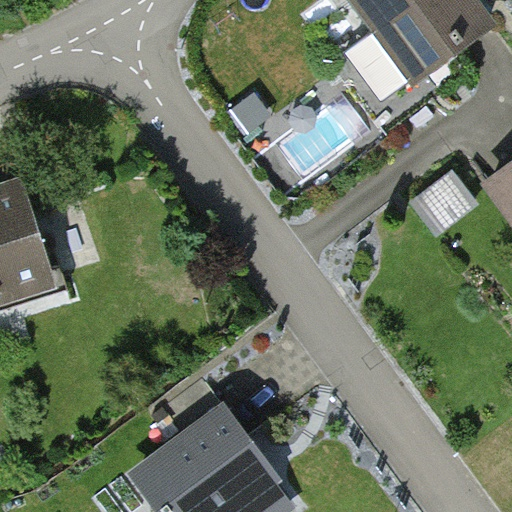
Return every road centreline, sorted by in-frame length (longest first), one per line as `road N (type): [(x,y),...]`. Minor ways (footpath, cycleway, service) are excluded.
road 1 (residential): [(117,41),(468,511)]
road 2 (residential): [(0,75),(49,54),(117,41)]
